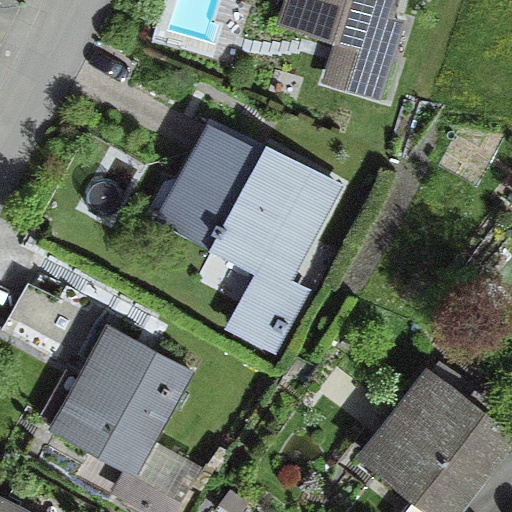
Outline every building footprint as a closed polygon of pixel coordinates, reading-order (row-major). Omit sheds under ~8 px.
[(381,11),(384,0),(284,0),(278,20),(334,37),(325,63),(369,77),(377,50),(384,27),(390,29),(390,27),(381,11)] [(208,128),(191,157),(163,208),(168,222),(201,241),(212,238),(282,276),(331,185),(259,147),(256,154),(208,128)] [(96,313),(25,277),(6,314),(77,350),(96,313)] [(129,471),(184,371),(102,325),(46,425),(129,471)] [(470,387),(433,358),(358,454),(410,494),(395,511),(461,511),(453,505),(506,436),(460,400),(470,387)]
